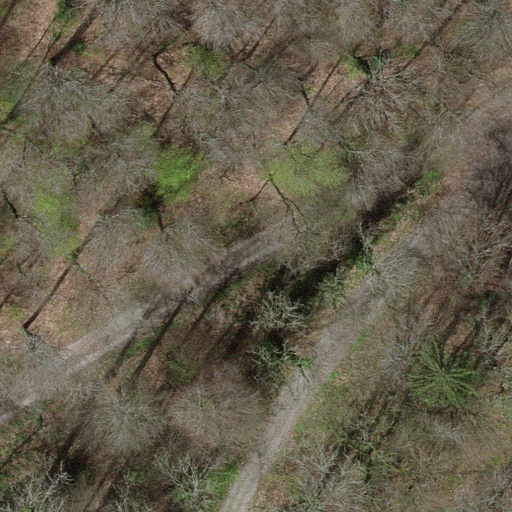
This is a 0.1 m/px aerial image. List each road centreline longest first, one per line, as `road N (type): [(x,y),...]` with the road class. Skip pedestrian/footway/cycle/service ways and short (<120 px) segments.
road 1 (track): [(0,422),(68,374),(511,119)]
road 2 (track): [(511,126),(314,362),(258,511)]
